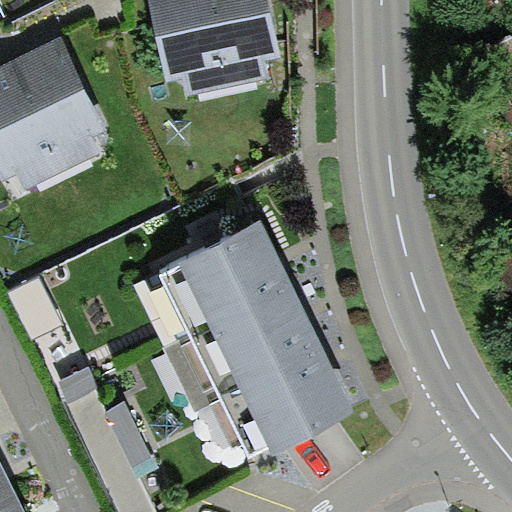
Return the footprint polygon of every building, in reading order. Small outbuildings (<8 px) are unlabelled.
[(270,0),(153,0),(169,70),(180,67),(185,87),(270,67),(265,48),(281,44),(270,0)] [(0,160),(4,170),(19,163),(27,181),(100,147),(89,124),(103,118),(61,27),(0,55),(0,160)] [(511,51),(493,54),(499,94),(511,91),(511,51)] [(159,258),(192,326),(298,275),(265,207),(159,258)] [(511,297),(511,257),(497,265),(511,297)] [(322,324),(298,275),(192,326),(217,377),(322,324)] [(354,389),(322,324),(217,377),(251,441),(354,389)] [(0,496),(22,485),(0,439),(0,496)] [(35,511),(22,485),(0,496),(0,511),(35,511)]
